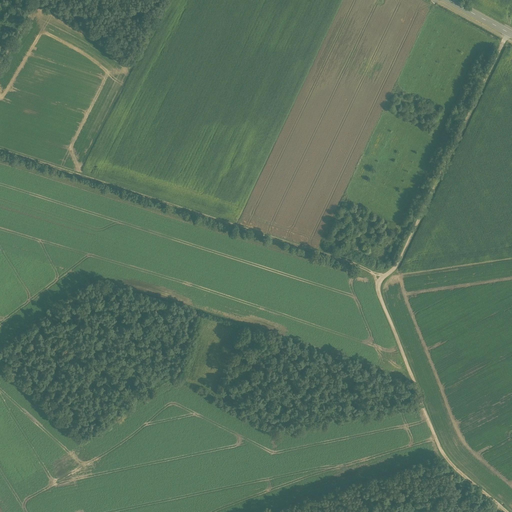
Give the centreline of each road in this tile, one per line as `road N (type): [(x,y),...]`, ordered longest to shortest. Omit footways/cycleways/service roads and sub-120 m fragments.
road 1 (track): [(384,275),(0,149)]
road 2 (track): [(378,283),(401,255),(505,33)]
road 3 (track): [(378,283),(443,453),(506,511)]
